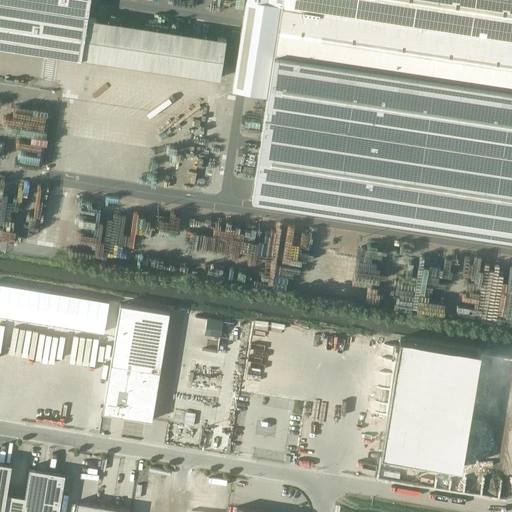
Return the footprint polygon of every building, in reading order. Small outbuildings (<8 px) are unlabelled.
[(88,17),(90,0),(0,0),(0,44),(220,77),(226,37),(88,17)] [(511,237),(511,0),(282,0),(252,198),(511,237)] [(0,364),(63,375),(58,404),(103,412),(121,303),(121,301),(0,281),(0,364)] [(121,303),(103,412),(152,420),(170,311),(121,303)] [(0,511),(3,511),(7,492),(12,464),(0,461),(0,511)] [(25,495),(7,492),(3,511),(58,511),(65,473),(29,467),(25,495)] [(129,511),(130,509),(77,501),(75,511),(129,511)]
